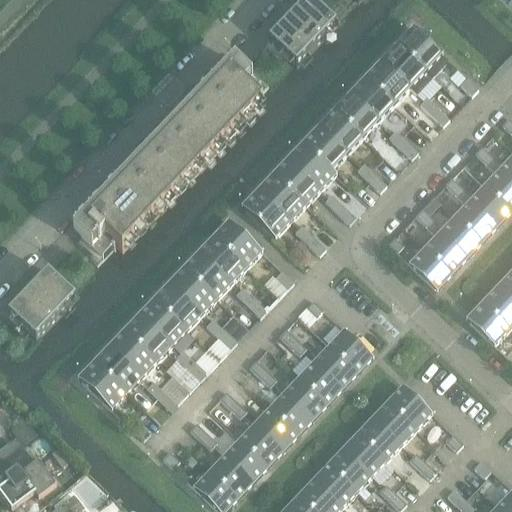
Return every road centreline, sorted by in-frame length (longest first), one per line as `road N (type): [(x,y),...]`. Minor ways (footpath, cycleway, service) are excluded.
road 1 (residential): [(0,277),(262,0)]
road 2 (residential): [(152,458),(352,247)]
road 3 (residential): [(352,247),(511,83)]
road 4 (residential): [(352,247),(511,397)]
road 5 (residential): [(415,511),(511,410)]
